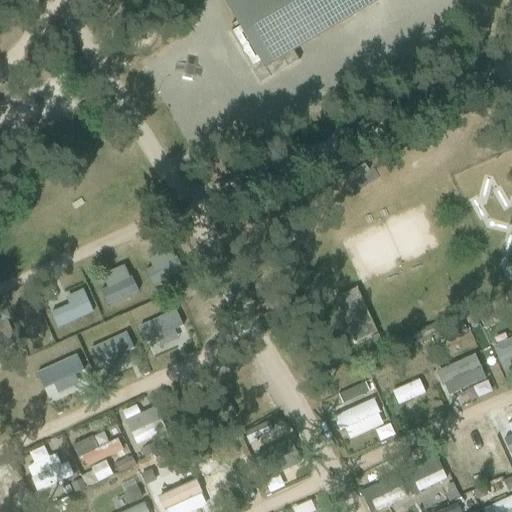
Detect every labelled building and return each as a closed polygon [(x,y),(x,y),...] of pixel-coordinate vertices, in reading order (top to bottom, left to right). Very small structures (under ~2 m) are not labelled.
[(224,0),(240,27),(230,33),(243,55),(253,50),(264,68),(282,57),(285,62),(296,56),(293,51),(379,0),(224,0)] [(177,252),(145,266),(152,281),(184,268),(177,252)] [(104,291),(107,301),(141,290),(133,266),(106,275),(111,288),(104,291)] [(70,304),(51,312),(58,327),(94,312),(82,286),(65,293),(70,304)] [(356,289),(334,299),(354,344),(377,333),(356,289)] [(176,312),(139,328),(146,344),(183,327),(176,312)] [(0,346),(16,339),(5,316),(0,318),(0,346)] [(126,334),(90,351),(97,366),(133,349),(126,334)] [(511,339),(494,348),(503,370),(511,366),(511,339)] [(77,356),(36,375),(43,390),(84,372),(77,356)] [(438,374),(437,377),(440,383),(443,384),(449,396),(485,380),(474,356),(438,372),(438,374)] [(260,404),(261,402),(245,373),(242,374),(239,368),(209,384),(233,426),(263,410),(260,404)] [(392,391),(398,406),(426,393),(420,378),(392,391)] [(368,385),(339,395),(344,409),(373,400),(368,385)] [(375,399),(334,416),(345,442),(385,425),(375,399)] [(124,420),(135,446),(168,431),(157,406),(124,420)] [(511,419),(485,432),(503,469),(511,464),(511,419)] [(72,445),(83,469),(123,451),(118,439),(109,443),(104,432),(72,445)] [(289,441),(256,456),(266,479),(300,464),(289,441)] [(62,453),(47,457),(44,446),(21,453),(33,491),(70,480),(62,453)] [(410,475),(418,493),(447,479),(439,461),(410,475)] [(12,472),(0,476),(0,509),(24,500),(12,472)] [(379,511),(407,495),(393,473),(363,491),(375,511),(379,511)] [(205,485),(180,493),(185,510),(210,502),(205,485)] [(511,511),(511,497),(484,506),(485,511),(511,511)] [(165,511),(160,498),(128,511),(127,511),(165,511)]
